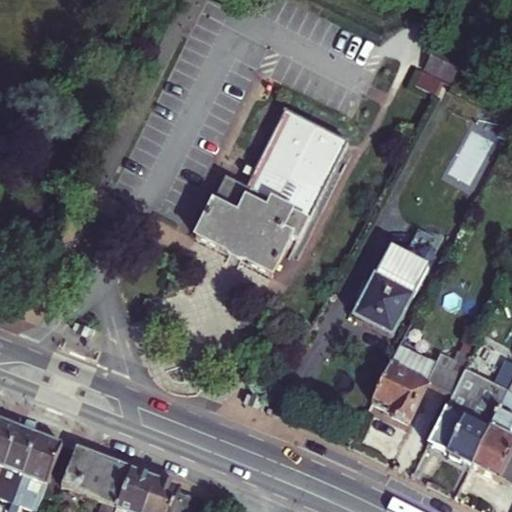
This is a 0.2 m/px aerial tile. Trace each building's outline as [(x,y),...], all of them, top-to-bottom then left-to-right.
[(411,82),(419,86),(434,59),(425,54),(411,82)] [(440,97),(455,69),(444,64),(434,59),(419,86),(440,97)] [(429,93),(418,88),(410,84),(403,97),(422,107),(429,93)] [(346,143),(283,110),(243,187),(228,179),(197,238),(272,277),(283,256),(291,240),(295,242),(346,143)] [(291,240),(283,256),(280,267),(295,242),(291,240)] [(354,320),(392,341),(430,272),(390,250),(370,288),(366,286),(358,301),(362,304),(354,320)] [(385,376),(370,409),(390,419),(389,422),(405,431),(426,392),(451,405),(464,379),(470,366),(455,359),(450,370),(436,363),(432,372),(397,353),(385,376)] [(471,473),(511,389),(511,364),(506,375),(500,372),(490,393),(464,379),(451,405),(428,452),(471,473)] [(499,487),(501,483),(511,460),(511,389),(471,473),(499,487)] [(0,469),(14,433),(0,427),(0,469)] [(20,436),(14,433),(0,469),(0,498),(9,502),(32,440),(20,436)] [(32,511),(56,449),(32,440),(9,502),(18,506),(25,486),(32,488),(22,511),(32,511)] [(110,511),(125,476),(68,454),(53,493),(105,511),(110,511)] [(511,489),(511,460),(501,483),(511,489)] [(138,511),(149,485),(125,476),(110,511),(138,511)] [(138,511),(167,511),(174,495),(149,485),(138,511)]
